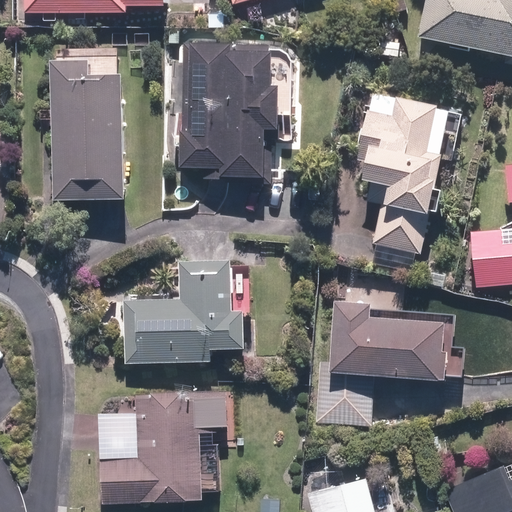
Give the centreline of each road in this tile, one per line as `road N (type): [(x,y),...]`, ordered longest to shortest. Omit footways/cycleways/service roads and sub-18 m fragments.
road 1 (residential): [(51,372),(35,511)]
road 2 (residential): [(0,272),(36,295),(51,372)]
